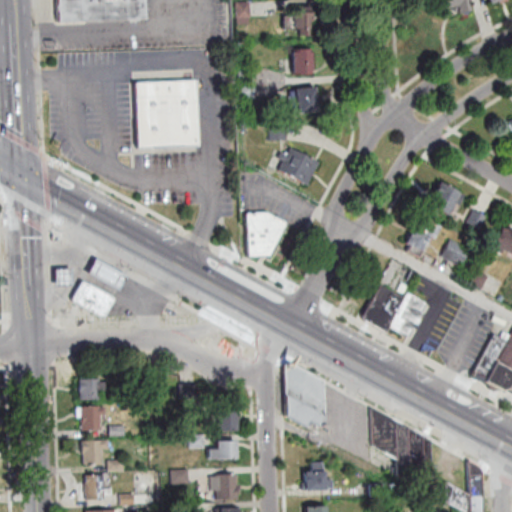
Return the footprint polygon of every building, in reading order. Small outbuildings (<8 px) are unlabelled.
[(55,24),(54,0),(142,0),(143,22),(55,24)] [(436,0),(464,0),(467,14),(455,17),(453,9),(439,12),(436,0)] [(236,2),(251,2),(252,18),(237,19),(236,2)] [(294,15),(311,16),(310,38),(300,37),(300,32),(293,31),(294,15)] [(293,51),(309,51),(310,79),(293,79),(293,51)] [(242,69),(256,69),(256,98),(242,98),(242,69)] [(133,80),(192,78),(195,143),(136,146),(133,80)] [(296,91),(299,116),(320,113),(316,88),(296,91)] [(270,125),(287,124),(288,141),(271,142),(270,125)] [(291,148),(319,163),(307,186),(279,171),(291,148)] [(439,182),(461,194),(455,204),(448,217),(426,206),(439,182)] [(461,194),(465,196),(459,206),(455,204),(461,194)] [(243,211),(245,255),(266,255),(283,222),(263,210),(243,211)] [(474,210),(487,217),(480,230),(467,223),(474,210)] [(417,221),(433,230),(420,253),(404,244),(417,221)] [(501,227),(511,232),(511,256),(501,251),(498,256),(488,251),(501,227)] [(452,239),(471,249),(461,267),(442,257),(452,239)] [(88,275),(96,260),(128,278),(119,293),(88,275)] [(475,270),(489,277),(482,290),(468,283),(475,270)] [(55,271),(72,271),(72,287),(56,288),(55,271)] [(83,282),(115,299),(105,317),(100,318),(72,303),(83,282)] [(403,297),(380,285),(363,317),(364,321),(386,335),(403,297)] [(405,293),(423,301),(419,309),(421,312),(414,328),(410,326),(406,334),(390,327),(403,297),(405,293)] [(511,333),(508,341),(485,386),(502,394),(509,391),(511,392),(511,333)] [(508,341),(495,335),(471,379),(484,384),(508,341)] [(289,365),(324,383),(324,430),(310,421),(307,427),(288,417),(287,392),(286,368),(289,365)] [(152,378),(152,393),(138,393),(137,379),(152,378)] [(101,401),(81,401),(80,381),(101,380),(101,384),(107,383),(107,391),(101,392),(101,401)] [(180,400),(180,386),(197,385),(198,399),(180,400)] [(83,432),(82,419),(78,419),(77,409),(82,409),(82,408),(101,407),(101,408),(106,408),(107,416),(101,416),(101,431),(83,432)] [(374,447),(373,410),(431,442),(433,477),(398,478),(397,460),(374,447)] [(237,433),(217,434),(216,415),(242,414),(242,420),(237,421),(237,433)] [(126,437),(110,437),(110,427),(125,426),(126,437)] [(191,449),(191,436),(205,435),(206,449),(191,449)] [(84,466),(83,442),(110,441),(110,450),(102,451),(102,465),(84,466)] [(237,442),(238,461),(209,462),(209,452),(218,451),(218,443),(237,442)] [(125,471),(109,472),(108,462),(124,461),(125,471)] [(303,484),(303,492),(334,491),(333,481),(325,481),(324,462),(313,463),(313,474),(305,474),(306,484),(303,484)] [(445,483),(445,503),(460,511),(483,511),(482,474),(480,469),(468,463),(469,497),(445,483)] [(171,470),(190,470),(190,484),(172,485),(171,470)] [(105,501),(87,501),(86,477),(104,476),(104,473),(112,473),(113,497),(104,497),(105,501)] [(238,476),(238,486),(241,486),(241,490),(238,491),(239,501),(217,502),(217,491),(212,491),(211,477),(238,476)] [(135,506),(121,506),(121,495),(135,495),(135,506)]
